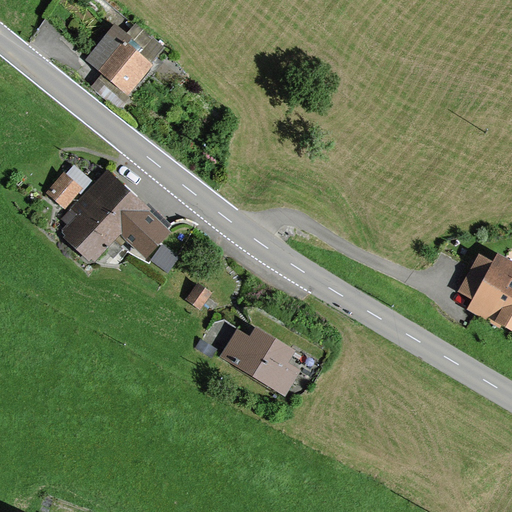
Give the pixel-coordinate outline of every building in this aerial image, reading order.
[(165,46),(135,22),(127,33),(115,23),(85,59),(101,72),(90,86),(119,109),(154,65),(152,63),(165,46)] [(65,173),(63,171),(45,192),(65,209),(79,192),(83,195),(95,182),(73,164),(65,173)] [(147,205),(107,169),(95,182),(83,195),(72,207),(78,213),(59,233),(92,264),(120,234),(148,260),(149,259),(167,271),(176,258),(160,247),(173,233),(168,228),(172,224),(149,203),(147,205)] [(491,259),(478,252),(457,290),(471,298),(466,308),(500,327),(502,323),(511,328),(511,259),(496,250),(491,259)] [(213,292),(198,282),(186,299),(201,309),(213,292)] [(297,350),(256,325),(250,335),(237,327),(220,356),(286,396),(302,370),(290,362),(297,350)] [(218,348),(200,337),(194,347),(212,358),(218,348)]
